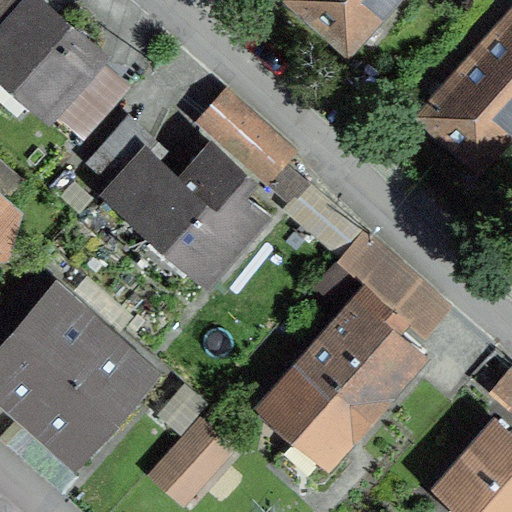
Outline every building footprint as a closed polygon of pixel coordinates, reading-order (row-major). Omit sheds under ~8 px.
[(0,63),(48,106),(97,50),(40,0),(32,0),(0,36),(0,63)] [(295,0),(348,47),(389,0),(295,0)] [(511,12),(479,49),(511,78),(511,12)] [(422,113),(479,163),(511,126),(511,78),(479,49),(422,113)] [(286,162),(298,149),(228,86),(213,103),(282,165),(273,175),(294,194),(307,180),(286,162)] [(147,151),(100,204),(136,235),(143,227),(191,271),(200,261),(210,270),(258,216),(223,186),(238,170),(212,147),(181,181),(147,151)] [(14,201),(29,184),(0,158),(0,247),(4,248),(18,204),(14,201)] [(363,229),(342,254),(420,322),(442,298),(363,229)] [(415,356),(380,325),(392,311),(365,288),(257,410),(319,464),(415,356)] [(69,433),(128,366),(62,307),(2,373),(69,433)] [(511,365),(494,385),(511,400),(511,365)] [(511,511),(511,440),(494,425),(446,479),(482,511),(511,511)] [(185,497),(225,452),(195,426),(155,470),(185,497)]
